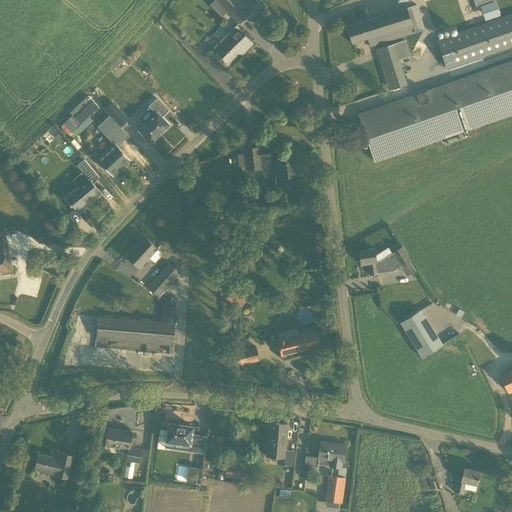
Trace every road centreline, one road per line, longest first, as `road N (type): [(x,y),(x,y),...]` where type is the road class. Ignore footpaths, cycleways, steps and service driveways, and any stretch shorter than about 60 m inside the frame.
road 1 (unclassified): [(43,340),(82,266),(115,228),(274,76),(317,58)]
road 2 (unclassified): [(359,416),(317,58)]
road 3 (unclassified): [(359,416),(161,390),(17,411)]
road 4 (unclassified): [(511,446),(359,416)]
